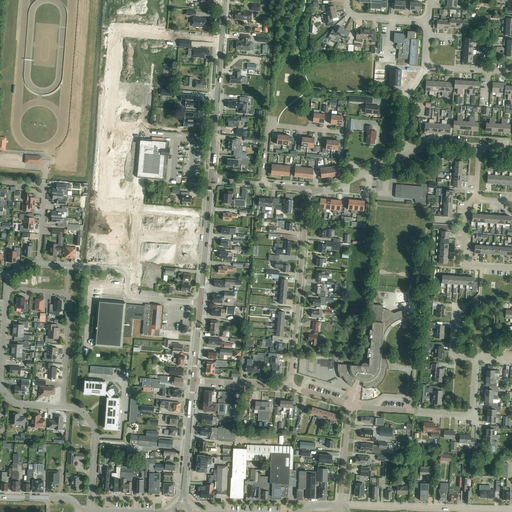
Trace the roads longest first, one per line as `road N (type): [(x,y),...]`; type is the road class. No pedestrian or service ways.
road 1 (unknown): [(221,41),(108,32),(101,199),(131,199)]
road 2 (residential): [(291,387),(308,191)]
road 3 (residential): [(348,405),(472,417),(475,358)]
road 4 (secondary): [(210,180),(225,0)]
road 5 (residential): [(62,407),(69,297),(6,288)]
road 6 (tertiary): [(511,509),(339,506)]
road 7 (residential): [(262,185),(268,126),(339,133)]
road 8 (secondary): [(182,504),(193,381)]
road 9 (residential): [(89,511),(95,435),(80,411),(62,407)]
road 10 (secondary): [(200,302),(210,180)]
road 11 (residential): [(511,268),(462,264),(466,205),(475,197)]
road 12 (residential): [(39,262),(43,185),(0,182)]
road 13 (residential): [(39,262),(125,269),(135,298)]
